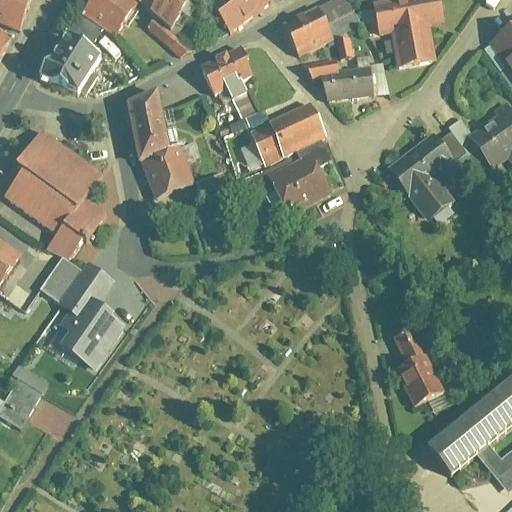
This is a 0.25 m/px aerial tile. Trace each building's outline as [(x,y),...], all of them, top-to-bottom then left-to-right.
[(2,0),(0,6),(0,23),(22,31),(33,0),(2,0)] [(138,3),(133,0),(91,0),(83,13),(116,35),(138,3)] [(157,0),(133,0),(138,3),(150,11),(157,0)] [(191,0),(157,0),(150,11),(158,18),(172,30),(191,0)] [(211,0),(208,3),(230,32),(271,0),(211,0)] [(349,0),(333,0),(318,7),(334,39),(362,25),(349,0)] [(445,24),(440,0),(391,0),(373,3),(378,35),(393,33),(399,69),(436,63),(430,26),(445,24)] [(285,24),(301,55),(334,39),(318,7),(285,24)] [(172,30),(158,18),(148,28),(183,59),(193,48),(172,30)] [(511,73),(511,27),(490,43),(511,73)] [(0,59),(11,40),(0,33),(0,59)] [(42,74),(76,96),(100,59),(66,38),(42,74)] [(348,38),(336,42),(342,60),(354,56),(348,38)] [(203,67),(218,98),(230,92),(244,86),(256,80),(242,49),(203,67)] [(326,78),(339,76),(337,61),(310,65),(312,80),(326,78)] [(326,78),(329,102),(356,98),(374,96),(371,72),(339,76),(326,78)] [(244,86),(230,92),(243,120),(257,113),(244,86)] [(141,165),(169,154),(159,90),(129,105),(138,165),(141,165)] [(250,132),(266,168),(325,141),(309,105),(250,132)] [(511,108),(470,135),(494,172),(510,161),(511,165),(511,108)] [(0,188),(0,192),(57,237),(87,199),(104,176),(45,130),(0,188)] [(435,134),(388,169),(428,223),(455,202),(446,191),(467,176),(435,134)] [(141,165),(156,202),(197,186),(183,149),(169,154),(141,165)] [(270,177),(290,215),(332,193),(311,155),(270,177)] [(62,258),(67,262),(105,213),(87,199),(57,237),(49,248),(62,258)] [(0,283),(21,253),(0,238),(0,283)] [(42,293),(62,305),(83,270),(67,262),(62,258),(42,293)] [(60,309),(80,320),(88,307),(107,275),(87,263),(83,270),(62,305),(60,309)] [(62,351),(98,373),(124,329),(88,307),(80,320),(62,351)] [(393,339),(407,367),(428,357),(414,328),(393,339)] [(416,409),(446,394),(428,357),(407,367),(397,372),(416,409)] [(20,383),(43,398),(51,385),(20,366),(12,378),(20,383)] [(511,385),(428,454),(452,483),(479,461),(493,450),(511,434),(511,385)] [(493,450),(479,461),(509,494),(511,491),(511,452),(502,461),(493,450)]
